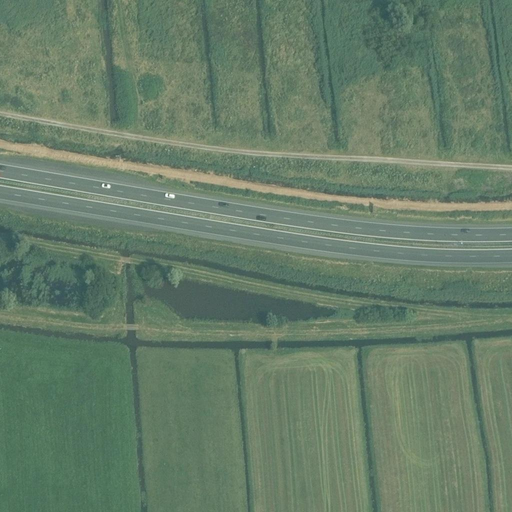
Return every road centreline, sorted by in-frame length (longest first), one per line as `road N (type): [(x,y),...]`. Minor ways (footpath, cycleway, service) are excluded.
road 1 (trunk): [(511,235),(338,226),(0,171)]
road 2 (trunk): [(0,193),(341,248),(511,257)]
road 3 (track): [(511,168),(254,154),(0,114)]
